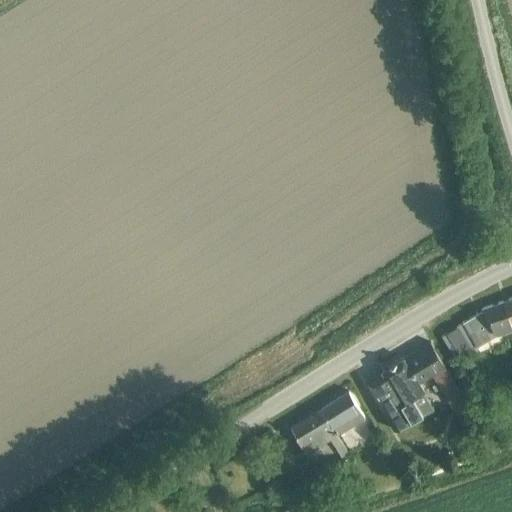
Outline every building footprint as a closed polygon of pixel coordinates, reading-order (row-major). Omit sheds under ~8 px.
[(511,296),(503,300),(511,321),(511,296)] [(498,332),(511,326),(511,325),(510,322),(511,321),(503,300),(482,308),(483,310),(463,322),(476,345),(499,333),(498,332)] [(471,347),(457,326),(446,333),(459,354),(471,347)] [(418,378),(430,371),(447,399),(461,391),(430,340),(383,368),(384,369),(367,379),(383,408),(387,406),(391,412),(387,415),(395,427),(413,416),(416,417),(420,414),(421,412),(423,411),(413,394),(423,387),(418,378)] [(349,389),(320,408),(336,434),(365,415),(349,389)] [(336,434),(320,408),(291,426),(307,452),(336,434)] [(299,487),(288,491),(293,504),(304,500),(299,487)]
